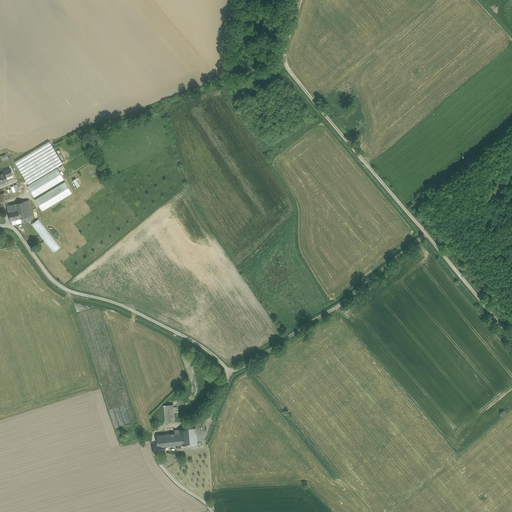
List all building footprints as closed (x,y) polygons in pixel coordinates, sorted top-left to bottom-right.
[(14,162),(27,184),(62,163),(49,141),(14,162)] [(57,168),(27,186),(34,197),(64,179),(57,168)] [(4,172),(0,174),(0,183),(7,180),(6,176),(9,175),(6,170),(3,171),(4,172)] [(66,181),(35,200),(42,211),(72,193),(66,181)] [(16,209),(19,218),(28,216),(27,212),(24,201),(15,203),(16,209)] [(16,209),(8,211),(10,220),(19,218),(16,209)] [(60,247),(38,219),(31,224),(53,253),(60,247)] [(173,404),(163,405),(165,422),(175,421),(173,404)] [(175,433),(166,434),(167,446),(181,445),(180,429),(174,430),(175,433)] [(189,429),(180,429),(181,445),(190,444),(189,429)] [(166,434),(157,435),(158,447),(167,446),(166,434)]
